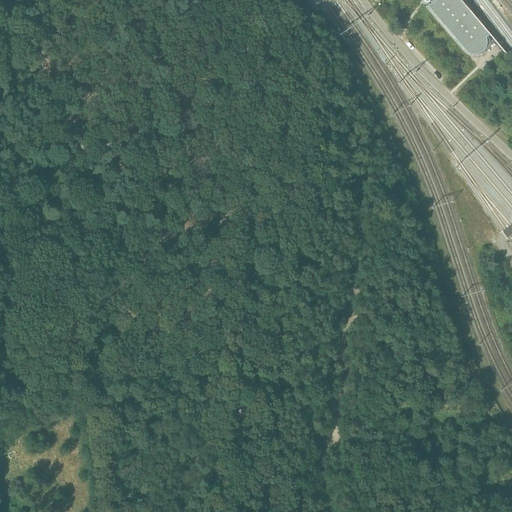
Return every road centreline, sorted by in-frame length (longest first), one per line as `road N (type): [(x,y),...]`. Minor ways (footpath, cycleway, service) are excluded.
road 1 (track): [(234,511),(231,267),(49,243),(30,230),(7,254)]
road 2 (track): [(30,230),(42,0)]
